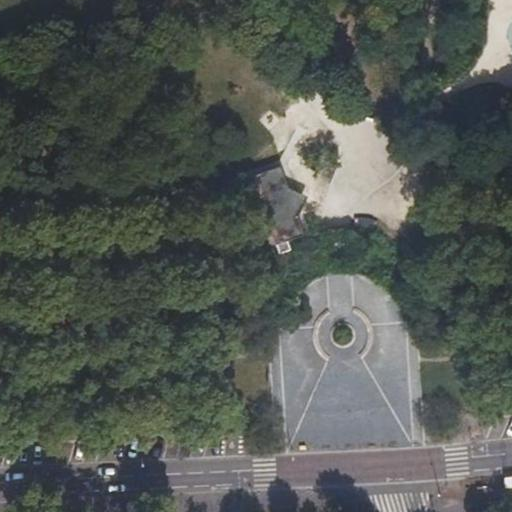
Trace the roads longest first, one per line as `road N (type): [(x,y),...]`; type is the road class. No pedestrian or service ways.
road 1 (unclassified): [(0,484),(388,462)]
road 2 (unclassified): [(388,462),(511,453)]
